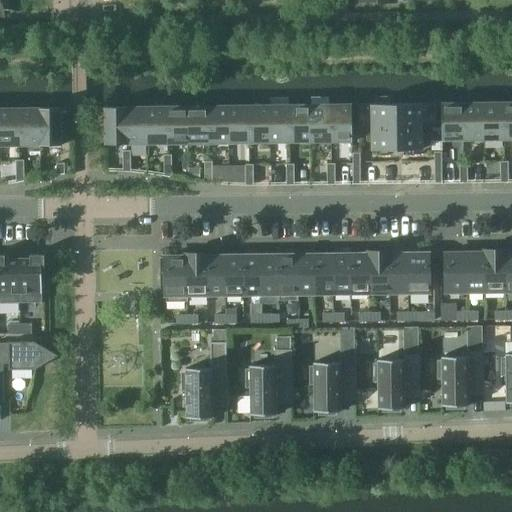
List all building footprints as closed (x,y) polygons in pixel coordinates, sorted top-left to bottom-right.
[(504,140),(503,102),(483,103),(483,140),(504,140)] [(511,102),(503,102),(504,140),(511,139),(511,102)] [(436,122),(436,103),(396,104),(397,156),(403,156),(403,150),(422,149),(422,122),(436,122)] [(463,140),(463,103),(441,103),(442,140),(463,140)] [(483,103),(463,103),(463,140),(483,140),(483,103)] [(310,105),(310,142),(331,142),(330,104),(310,105)] [(330,104),(331,142),(352,142),(352,104),(330,104)] [(397,156),(396,104),(357,104),(357,123),(371,123),(372,150),(391,150),(391,156),(397,156)] [(249,106),(249,143),(269,143),(269,105),(249,106)] [(269,105),(269,143),(290,142),(289,105),(269,105)] [(289,105),(290,142),(310,142),(310,105),(289,105)] [(147,107),(147,144),(167,144),(167,106),(147,107)] [(167,106),(167,144),(188,144),(187,106),(167,106)] [(187,106),(188,144),(208,143),(208,106),(187,106)] [(208,106),(208,143),(229,143),(228,106),(208,106)] [(228,106),(229,143),(249,143),(249,106),(228,106)] [(126,107),(105,107),(105,145),(127,144),(126,107)] [(126,107),(127,144),(147,144),(147,107),(126,107)] [(0,108),(0,145),(20,146),(19,108),(0,108)] [(19,108),(20,146),(40,145),(40,108),(19,108)] [(40,108),(40,145),(61,145),(61,108),(40,108)] [(122,161),(131,161),(130,151),(122,151),(122,161)] [(164,165),(172,165),(172,155),(164,155),(164,165)] [(16,171),(24,170),(24,160),(16,160),(16,171)] [(122,161),(123,172),(131,172),(131,161),(122,161)] [(204,172),(213,172),(212,161),(204,161),(204,172)] [(508,161),(500,161),(500,172),(508,172),(508,161)] [(467,162),(459,162),(459,172),(467,172),(467,162)] [(57,163),(57,175),(65,174),(65,163),(57,163)] [(327,174),(335,174),(335,163),(327,164),(327,174)] [(286,175),(294,175),(294,164),(286,164),(286,175)] [(172,165),(164,165),(164,176),(172,177),(172,165)] [(245,175),(253,175),(253,165),(245,165),(245,175)] [(188,168),(188,177),(200,179),(199,168),(188,168)] [(24,181),(24,170),(16,171),(16,183),(24,181)] [(213,172),(204,172),(205,182),(213,183),(213,172)] [(467,172),(459,172),(459,183),(468,183),(467,172)] [(508,172),(500,172),(500,182),(508,182),(508,172)] [(327,174),(327,185),(335,184),(335,174),(327,174)] [(245,175),(246,186),(254,185),(253,175),(245,175)] [(294,175),(286,175),(286,185),(294,185),(294,175)] [(484,251),(484,253),(485,253),(485,291),(505,291),(505,253),(506,253),(506,250),(484,251)] [(368,252),(368,254),(369,254),(369,292),(390,292),(389,254),(390,254),(390,252),(368,252)] [(467,291),(466,253),(445,254),(446,292),(467,291)] [(484,253),(466,253),(467,291),(485,291),(485,253),(484,253)] [(0,303),(20,303),(19,258),(5,258),(5,255),(0,254),(0,303)] [(185,254),(185,257),(186,257),(187,295),(188,295),(207,294),(207,256),(208,256),(208,254),(185,254)] [(351,255),(351,293),(369,292),(369,254),(368,254),(351,255)] [(390,254),(389,254),(390,292),(408,292),(407,254),(390,254)] [(429,254),(407,254),(408,292),(429,292),(429,254)] [(19,258),(20,303),(42,303),(41,268),(44,268),(44,255),(30,255),(30,258),(19,258)] [(297,255),(279,256),(279,294),(278,294),(278,301),(298,301),(298,293),(297,293),(297,255)] [(315,255),(297,255),(297,293),(298,293),(315,293),(315,255)] [(333,255),(315,255),(315,293),(333,293),(333,255)] [(351,255),(333,255),(333,293),(351,293),(351,255)] [(208,256),(207,256),(207,294),(225,294),(225,256),(208,256)] [(225,294),(243,294),(243,256),(225,256),(225,294)] [(261,256),(243,256),(243,294),(261,294),(261,256)] [(279,256),(261,256),(261,294),(278,294),(279,294),(279,256)] [(188,302),(188,295),(187,295),(186,257),(185,257),(165,257),(166,302),(188,302)] [(505,311),(495,311),(495,320),(506,320),(505,311)] [(408,313),(408,321),(419,321),(418,312),(408,313)] [(467,312),(457,312),(457,320),(467,320),(467,312)] [(467,312),(467,320),(478,320),(478,312),(467,312)] [(333,313),(323,314),(323,322),(334,322),(333,313)] [(333,313),(334,322),(344,322),(344,313),(333,313)] [(369,313),(359,313),(359,321),(370,321),(369,313)] [(369,313),(370,321),(380,321),(380,313),(369,313)] [(408,313),(397,313),(397,321),(408,321),(408,313)] [(262,323),(261,314),(251,315),(251,323),(262,323)] [(261,314),(262,323),(272,322),(272,314),(261,314)] [(187,323),(187,315),(176,315),(177,324),(187,323)] [(187,315),(187,323),(198,323),(198,315),(187,315)] [(225,315),(215,315),(215,323),(226,323),(225,315)] [(225,315),(226,323),(236,323),(236,315),(225,315)] [(298,320),(287,320),(287,328),(298,328),(298,320)] [(298,320),(298,328),(308,328),(308,320),(298,320)] [(8,324),(9,334),(20,334),(20,324),(8,324)] [(20,324),(20,334),(32,334),(32,324),(20,324)] [(505,358),(502,358),(502,375),(505,375),(506,403),(511,403),(511,406),(511,405),(511,325),(510,326),(510,342),(511,341),(511,353),(505,353),(505,358)] [(340,328),(340,339),(354,339),(354,328),(340,328)] [(34,341),(9,342),(9,369),(36,369),(36,368),(51,359),(55,357),(59,355),(55,353),(51,351),(36,342),(36,341),(35,341),(34,341)] [(185,390),(186,418),(191,418),(191,421),(208,420),(208,417),(213,417),(213,400),(227,400),(226,342),(210,343),(210,368),(185,368),(185,374),(183,374),(183,390),(185,390)] [(250,387),(250,414),(255,414),(255,417),(272,417),(272,414),(277,414),(277,397),(291,396),(291,351),(276,351),(276,365),(249,365),(249,370),(247,370),(247,387),(250,387)] [(483,388),(482,353),(468,353),(468,356),(441,356),(441,362),(438,362),(439,378),(441,378),(442,406),(447,406),(447,409),(464,408),(464,405),(469,405),(469,388),(483,388)] [(419,391),(418,356),(404,356),(404,359),(377,359),(377,365),(374,365),(375,381),(377,381),(378,409),(383,409),(383,412),(400,411),(400,408),(405,408),(405,391),(419,391)] [(355,394),(355,368),(340,369),(340,362),(333,362),(320,363),(320,362),(313,362),(313,368),(310,368),(311,384),(313,384),(314,398),(313,398),(314,405),(314,406),(314,412),(319,412),(319,415),(336,415),(336,411),(341,411),(341,394),(355,394)]
